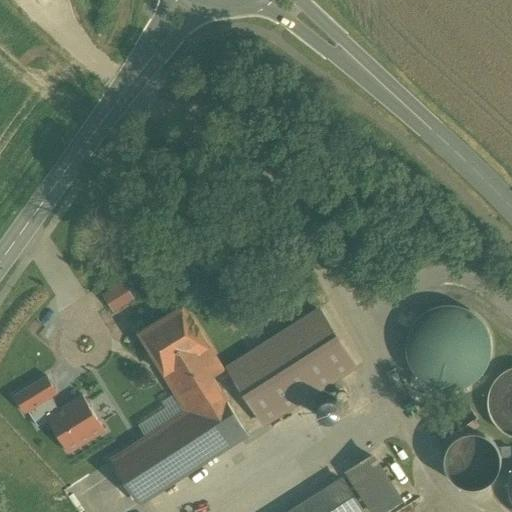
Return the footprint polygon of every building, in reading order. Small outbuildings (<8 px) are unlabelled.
[(121,146),(114,155),(128,165),(135,156),(121,146)] [(116,300),(137,287),(132,278),(110,291),(116,300)] [(138,289),(116,302),(120,307),(142,295),(138,289)] [(437,302),(416,364),(478,384),(498,321),(437,302)] [(113,458),(140,503),(248,434),(212,376),(223,369),(183,306),(139,333),(188,411),(113,458)] [(319,310),(228,367),(264,424),(355,366),(319,310)] [(511,367),(510,368),(501,373),(494,380),(489,389),(487,401),(489,414),(495,425),(504,434),(511,436),(511,367)] [(69,456),(121,427),(100,391),(70,408),(62,393),(69,389),(58,369),(17,392),(30,414),(42,407),(69,456)] [(329,421),(336,420),(340,416),(342,411),(341,406),(339,401),(334,398),(328,398),(323,400),(319,406),(319,413),(323,418),(329,421)] [(451,479),(460,486),(469,489),(479,488),(488,484),(495,478),(500,467),(500,456),(496,446),(488,438),(478,434),(467,434),(457,439),(449,447),(445,457),(446,469),(451,479)] [(403,450),(397,453),(403,463),(409,459),(403,450)] [(373,457),(349,473),(374,511),(380,511),(400,499),(373,457)] [(270,511),(291,511),(342,480),(336,470),(270,511)] [(362,511),(342,480),(291,511),(362,511)]
